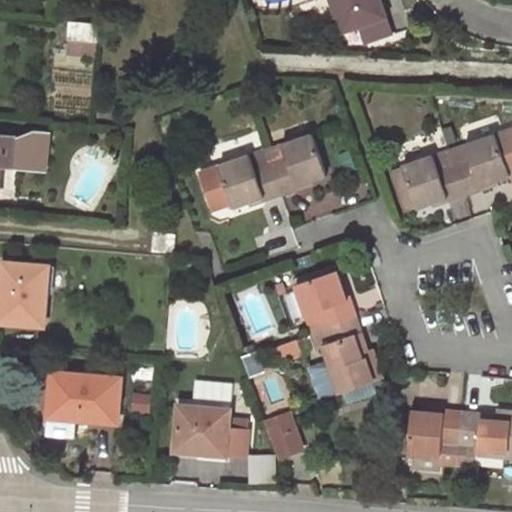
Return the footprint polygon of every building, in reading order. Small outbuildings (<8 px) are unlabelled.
[(379,0),(331,0),(342,29),(357,24),(363,40),(390,30),(379,0)] [(100,24),(71,22),(69,38),(99,42),(100,24)] [(511,127),(451,149),(467,195),(484,189),(482,184),(511,174),(511,127)] [(34,128),(17,135),(15,162),(45,165),(48,129),(34,128)] [(0,133),(0,168),(1,161),(15,162),(17,135),(0,133)] [(314,133),(267,149),(283,194),(299,188),(298,183),(327,173),(314,133)] [(283,194),(267,149),(200,172),(212,209),(232,202),(234,206),(263,195),(265,200),(283,194)] [(467,195),(451,149),(402,167),(417,208),(448,197),(450,201),(467,195)] [(178,233),(155,231),(153,251),(175,254),(178,233)] [(51,265),(6,262),(0,321),(46,326),(51,265)] [(295,284),(311,332),(330,325),(351,318),(357,315),(350,296),(348,297),(337,269),(295,284)] [(311,332),(316,346),(322,344),(339,393),(385,377),(375,347),(369,349),(357,315),(351,318),(330,325),(311,332)] [(295,342),(273,350),(277,362),(300,353),(295,342)] [(266,349),(249,356),(255,371),(272,365),(266,349)] [(121,376),(53,370),(50,418),(78,420),(118,423),(121,376)] [(197,379),(195,406),(232,409),(234,382),(197,379)] [(195,406),(180,405),(176,451),(228,454),(228,453),(230,428),(231,418),(232,409),(195,406)] [(441,454),(442,440),(459,442),(462,411),(443,409),(442,414),(412,411),(409,451),(441,454)] [(462,411),(459,442),(474,443),(473,454),(511,456),(511,410),(504,410),(504,416),(462,411)] [(290,411),(265,421),(279,457),(303,447),(290,411)] [(78,420),(50,418),(48,435),(76,437),(78,420)] [(230,428),(248,430),(249,419),(231,418),(230,428)] [(230,428),(228,453),(248,454),(250,430),(248,430),(230,428)] [(459,442),(442,440),(441,454),(440,461),(457,463),(458,452),(459,442)] [(474,443),(459,442),(458,452),(473,454),(474,443)] [(277,481),(276,453),(250,454),(250,481),(277,481)]
